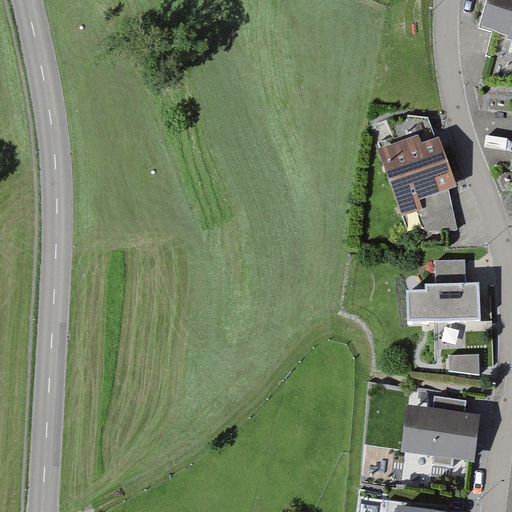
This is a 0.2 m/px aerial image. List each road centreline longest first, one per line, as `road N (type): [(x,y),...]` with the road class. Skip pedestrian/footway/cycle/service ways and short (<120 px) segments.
road 1 (tertiary): [(26,0),(57,170),(42,511)]
road 2 (residential): [(447,0),(451,88),(501,233),(511,308)]
road 3 (residential): [(511,370),(493,511)]
